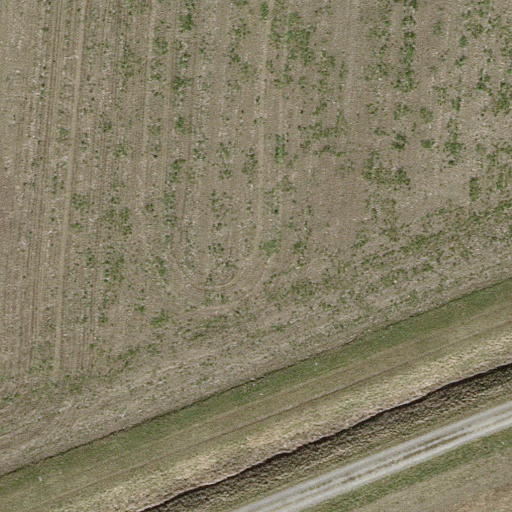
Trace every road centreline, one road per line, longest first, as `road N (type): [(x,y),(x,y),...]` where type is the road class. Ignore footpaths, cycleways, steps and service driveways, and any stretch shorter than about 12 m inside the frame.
road 1 (track): [(21,511),(511,322)]
road 2 (track): [(314,511),(511,434)]
